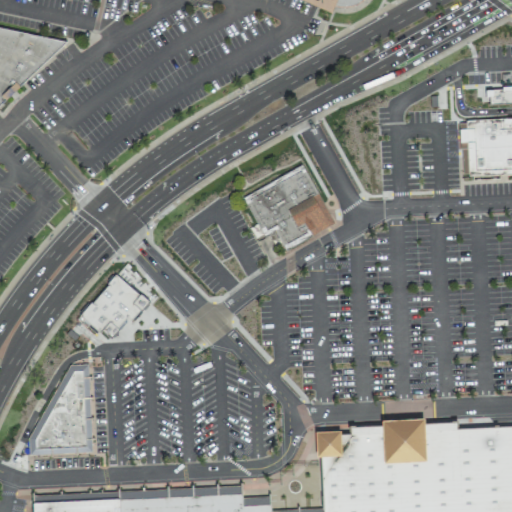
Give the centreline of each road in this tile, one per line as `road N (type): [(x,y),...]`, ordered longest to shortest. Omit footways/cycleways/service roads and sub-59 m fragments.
road 1 (secondary): [(120,228),(235,147),(498,0)]
road 2 (secondary): [(431,0),(196,132),(99,209)]
road 3 (secondary): [(0,390),(41,321),(120,228)]
road 4 (secondary): [(99,209),(0,334)]
